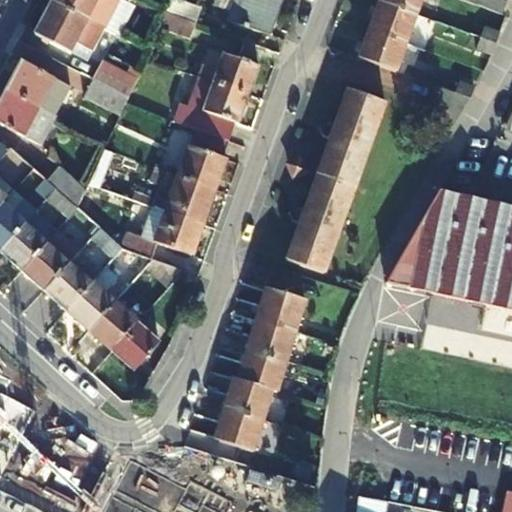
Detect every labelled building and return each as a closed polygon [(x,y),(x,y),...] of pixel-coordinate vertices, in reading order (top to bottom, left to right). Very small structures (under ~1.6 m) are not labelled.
[(51,0),(50,2),(98,26),(109,4),(101,0),(51,0)] [(159,28),(166,13),(169,6),(158,0),(157,0),(147,22),(159,28)] [(166,13),(194,22),(199,9),(173,0),(171,0),(169,6),(166,13)] [(282,0),(234,0),(227,20),(270,35),(282,0)] [(379,0),(379,1),(415,14),(420,0),(379,0)] [(463,0),(501,14),(506,1),(503,0),(463,0)] [(405,42),(415,14),(379,1),(369,29),(405,42)] [(98,26),(50,2),(33,34),(69,52),(75,42),(91,51),(102,29),(98,26)] [(188,37),(194,22),(166,13),(159,28),(188,37)] [(492,41),(495,43),(500,31),(486,26),(481,38),(492,41)] [(405,42),(369,29),(358,59),(394,71),(405,42)] [(490,54),(495,43),(492,41),(481,38),(477,49),(490,54)] [(212,82),(249,95),(259,67),(223,54),(212,82)] [(38,107),(53,79),(18,61),(4,88),(38,107)] [(101,62),(93,78),(125,94),(128,96),(136,80),(101,62)] [(212,82),(198,77),(189,106),(201,110),(200,116),(169,106),(165,118),(194,128),(227,140),(233,122),(239,124),(249,95),(212,82)] [(125,94),(93,78),(85,97),(120,115),(125,104),(128,96),(125,94)] [(68,87),(53,79),(38,107),(53,115),(68,87)] [(472,90),(474,87),(459,82),(454,93),(468,98),(472,90)] [(468,98),(454,93),(436,87),(433,101),(457,110),(460,111),(468,98)] [(53,115),(38,107),(4,88),(0,95),(0,121),(39,141),(53,115)] [(331,131),(368,144),(384,102),(347,88),(334,125),(331,131)] [(457,110),(433,101),(431,117),(453,123),(460,111),(457,110)] [(327,123),(318,127),(322,135),(329,138),(331,131),(334,125),(327,123)] [(227,140),(194,128),(179,168),(169,164),(166,172),(216,189),(227,158),(222,156),(227,140)] [(368,144),(331,131),(329,138),(316,175),(353,188),(368,144)] [(0,160),(10,149),(0,144),(0,160)] [(300,156),(290,161),(288,167),(292,177),(306,170),(300,156)] [(45,181),(53,188),(77,209),(85,192),(58,167),(45,181)] [(53,188),(45,181),(33,169),(23,180),(43,199),(53,188)] [(204,225),(216,189),(166,172),(153,207),(204,225)] [(300,218),(337,231),(353,188),(316,175),(304,210),(300,218)] [(384,283),(384,284),(387,284),(404,288),(431,294),(511,310),(511,207),(469,198),(439,191),(416,227),(384,283)] [(5,199),(0,204),(0,245),(32,211),(11,192),(5,199)] [(140,238),(155,243),(193,256),(204,225),(153,207),(140,238)] [(297,207),(288,211),(292,221),(299,223),(300,218),(304,210),(297,207)] [(77,209),(67,219),(88,238),(98,227),(77,209)] [(0,251),(21,270),(45,243),(56,232),(32,211),(0,245),(0,251)] [(337,231),(300,218),(299,223),(286,260),(323,273),(337,231)] [(121,247),(98,227),(88,238),(110,259),(118,249),(121,247)] [(62,237),(56,232),(45,243),(51,249),(62,237)] [(155,243),(140,238),(126,232),(121,247),(118,249),(149,259),(155,243)] [(51,249),(45,243),(21,270),(42,289),(77,250),(62,237),(51,249)] [(42,289),(65,310),(100,271),(77,250),(42,289)] [(183,271),(149,259),(144,266),(167,288),(183,271)] [(65,310),(87,329),(114,299),(127,284),(105,265),(100,271),(65,310)] [(255,318),(295,331),(305,301),(264,289),(255,318)] [(87,329),(111,350),(134,324),(138,321),(114,299),(87,329)] [(285,362),(295,331),(255,318),(245,348),(285,362)] [(134,324),(111,350),(133,370),(157,343),(134,324)] [(235,378),(271,391),(274,392),(285,362),(245,348),(235,378)] [(261,421),(271,391),(235,378),(230,377),(221,407),(261,421)] [(0,389),(0,476),(2,478),(37,408),(0,389)] [(251,452),(261,421),(221,407),(211,440),(251,452)] [(128,459),(100,511),(230,511),(235,503),(190,481),(186,489),(128,459)] [(511,511),(511,502),(507,490),(503,511),(511,511)] [(359,499),(356,511),(386,511),(388,504),(359,499)]
